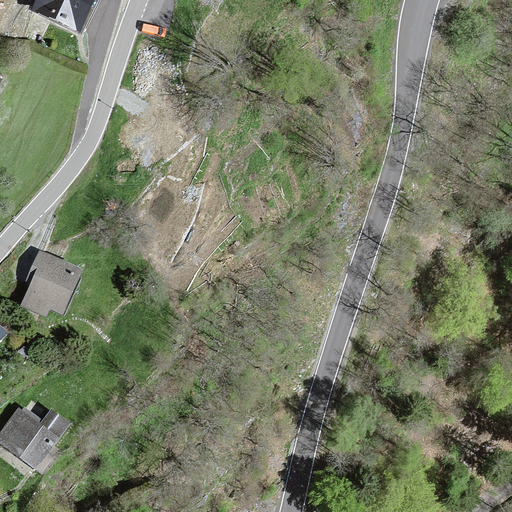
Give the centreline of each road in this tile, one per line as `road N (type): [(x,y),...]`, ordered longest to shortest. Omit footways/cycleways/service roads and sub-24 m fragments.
road 1 (tertiary): [(292,511),(388,181),(423,0)]
road 2 (residential): [(0,252),(89,145),(140,0)]
